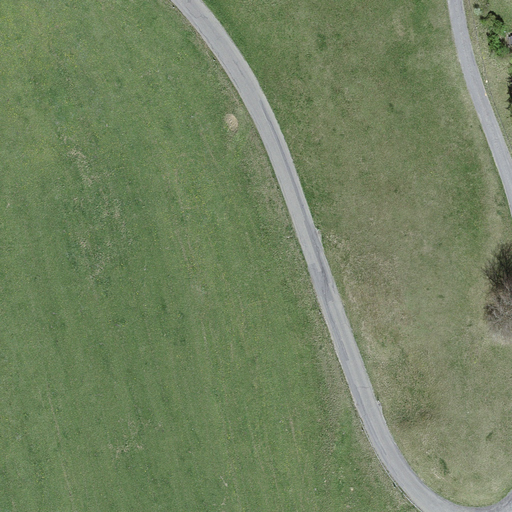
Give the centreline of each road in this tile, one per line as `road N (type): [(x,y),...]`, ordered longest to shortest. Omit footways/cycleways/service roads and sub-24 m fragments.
road 1 (unclassified): [(439,511),(383,443),(269,130),(185,0)]
road 2 (unclassified): [(511,183),(455,0)]
